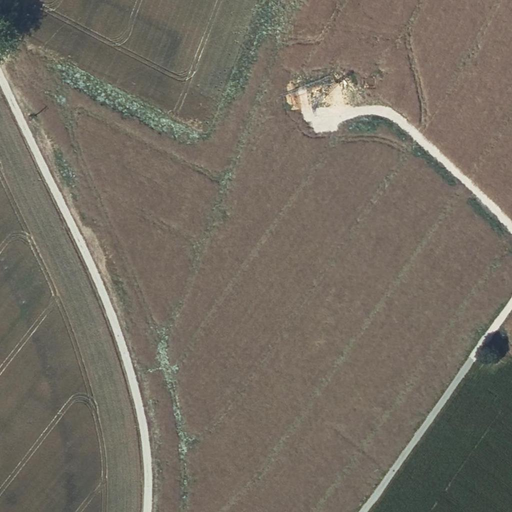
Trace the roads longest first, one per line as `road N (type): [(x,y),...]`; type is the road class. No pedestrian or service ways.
road 1 (track): [(147,511),(135,384),(110,308),(0,77)]
road 2 (track): [(359,511),(511,298)]
road 3 (track): [(511,229),(386,109),(325,111)]
